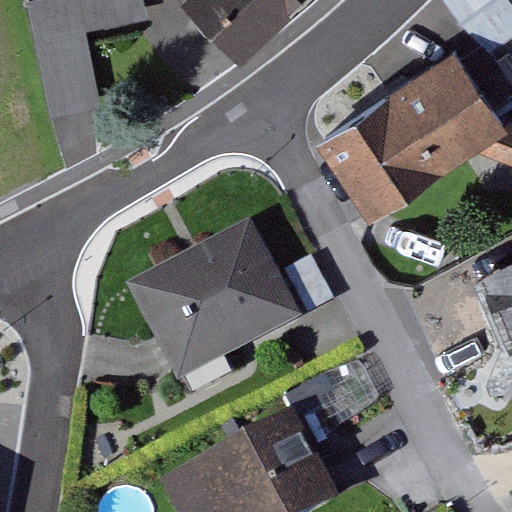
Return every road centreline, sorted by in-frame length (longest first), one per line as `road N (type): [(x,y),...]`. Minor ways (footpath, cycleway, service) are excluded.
road 1 (residential): [(266,107),(333,214),(485,511)]
road 2 (residential): [(42,511),(72,350),(80,222)]
road 3 (residential): [(266,107),(80,222)]
road 4 (residential): [(385,0),(266,107)]
